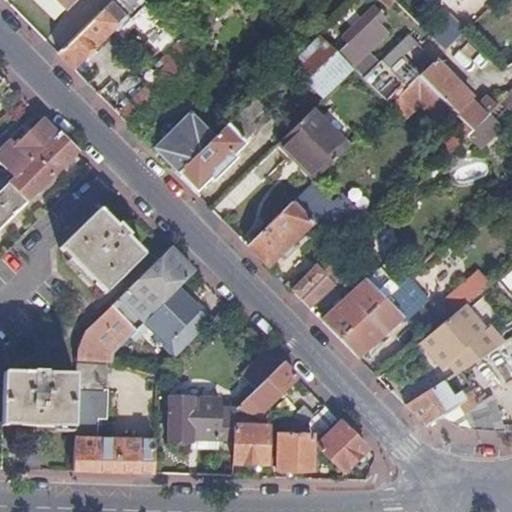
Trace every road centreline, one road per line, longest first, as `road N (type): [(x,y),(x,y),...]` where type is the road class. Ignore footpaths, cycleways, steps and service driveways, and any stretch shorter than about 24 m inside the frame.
road 1 (residential): [(0,35),(459,494)]
road 2 (secondary): [(154,511),(0,507)]
